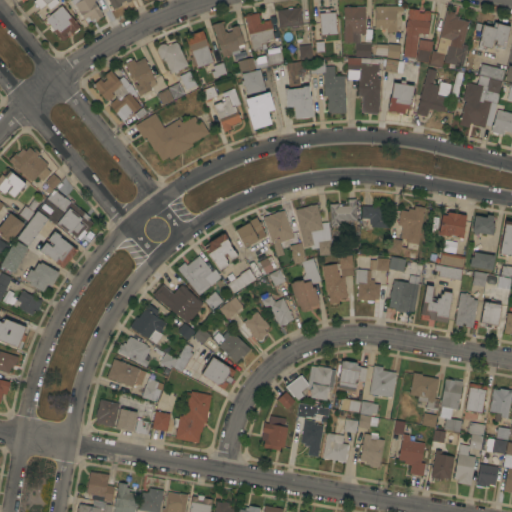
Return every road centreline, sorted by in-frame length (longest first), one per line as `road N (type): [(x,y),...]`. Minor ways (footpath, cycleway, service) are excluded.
road 1 (tertiary): [(511,163),(412,139),(342,135),(246,155),(175,190),(90,268),(56,324),(31,396),(10,511)]
road 2 (tertiary): [(57,511),(72,423),(104,327),(171,237),(235,202),(310,178),(404,178),(511,198)]
road 3 (residential): [(501,0),(204,2),(57,75),(0,133)]
road 4 (residential): [(224,472),(242,405),(298,347),(326,337),(389,336),(511,358)]
road 5 (tertiary): [(183,230),(0,6)]
road 6 (tertiary): [(0,69),(156,254)]
road 7 (residential): [(0,432),(224,472)]
road 8 (residential): [(224,472),(443,511)]
